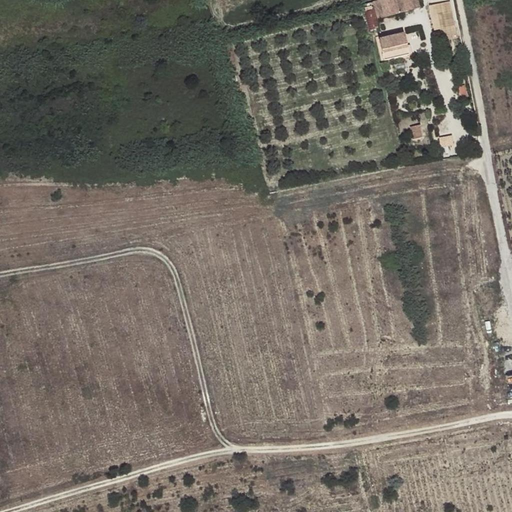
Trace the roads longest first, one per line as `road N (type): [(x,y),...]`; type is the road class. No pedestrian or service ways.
road 1 (track): [(511,415),(324,446),(241,448),(3,511)]
road 2 (track): [(241,448),(209,417),(173,267),(161,254),(146,248),(0,275)]
road 3 (unclassified): [(462,0),(488,142)]
road 4 (unclassified): [(511,273),(488,142)]
